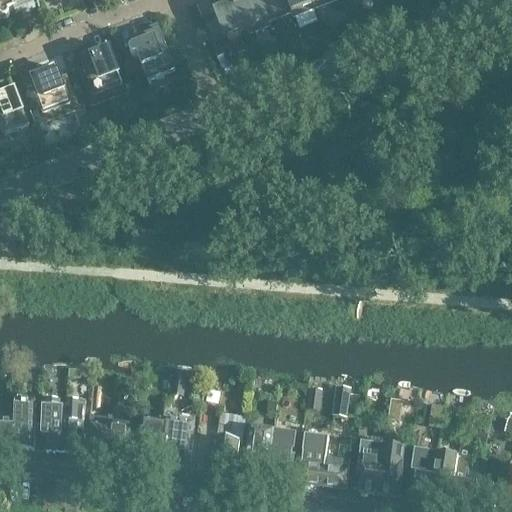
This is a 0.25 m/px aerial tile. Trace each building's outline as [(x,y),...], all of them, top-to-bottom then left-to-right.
[(40,9),(36,0),(0,0),(0,22),(7,20),(8,19),(8,18),(9,17),(9,16),(9,15),(9,14),(14,12),(15,16),(37,7),(38,9),(40,9)] [(246,33),(233,0),(227,0),(211,7),(215,18),(203,23),(212,47),(246,33)] [(280,20),(272,0),(260,0),(259,1),(259,0),(233,0),(246,33),(247,33),(249,38),(271,29),(269,25),(280,20)] [(315,12),(310,0),(272,0),(280,20),(291,16),(293,20),(315,12)] [(310,0),(315,12),(338,3),(336,0),(310,0)] [(176,74),(157,27),(144,32),(147,38),(132,44),(134,49),(133,50),(131,51),(131,52),(130,52),(130,53),(130,54),(130,55),(130,56),(131,57),(132,58),(134,59),(135,59),(136,59),(138,58),(148,85),(176,74)] [(125,94),(107,49),(106,49),(107,50),(82,60),(86,72),(81,74),(93,106),(125,94)] [(78,112),(65,79),(60,81),(56,69),(29,79),(44,117),(55,113),(58,120),(78,112)] [(29,129),(12,84),(0,88),(0,128),(4,138),(29,129)] [(156,101),(152,92),(138,97),(142,106),(156,101)] [(124,400),(126,381),(118,380),(116,399),(124,400)] [(334,415),(349,417),(352,389),(337,388),(334,415)] [(321,411),(324,391),(311,389),(308,409),(321,411)] [(33,453),(36,407),(16,406),(15,425),(13,452),(33,453)] [(444,428),(445,407),(433,407),(432,427),(444,428)] [(109,460),(112,432),(114,420),(106,419),(104,431),(93,430),(89,458),(109,460)] [(129,462),(133,434),(121,433),(122,421),(114,420),(112,432),(109,460),(129,462)] [(0,450),(13,452),(15,425),(0,424),(0,450)] [(61,456),(63,428),(43,427),(41,454),(46,455),(61,456)] [(81,457),(83,429),(63,428),(61,456),(76,457),(76,456),(81,457)] [(236,477),(240,447),(239,446),(241,433),(221,430),(219,443),(215,443),(210,473),(236,477)] [(269,482),(272,455),(275,435),(251,432),(249,452),(246,452),(243,479),(269,482)] [(163,467),(167,439),(140,435),(137,463),(163,467)] [(189,470),(193,442),(167,439),(163,467),(189,470)] [(292,486),(296,458),(272,455),(269,482),(292,486)] [(323,490),(327,463),(303,459),(299,486),(323,490)] [(378,497),(381,465),(360,462),(356,494),(378,497)] [(347,493),(351,466),(327,463),(323,490),(347,493)] [(400,500),(403,476),(404,468),(381,465),(378,497),(400,500)] [(511,474),(510,474),(501,505),(505,506),(506,508),(511,510),(511,509),(511,474)] [(429,505),(433,481),(411,477),(407,501),(429,505)] [(450,509),(455,485),(433,481),(429,505),(450,509)] [(468,511),(471,511),(476,489),(455,485),(450,509),(468,511)] [(494,511),(498,493),(476,489),(471,511),(494,511)]
